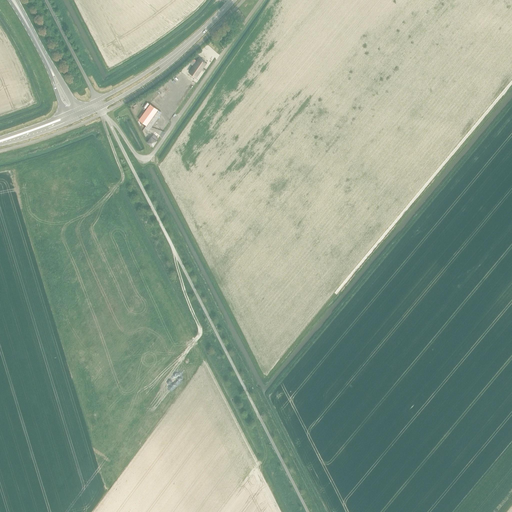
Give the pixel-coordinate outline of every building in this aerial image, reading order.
[(196,62),(187,75),(194,80),(203,67),(196,62)] [(166,84),(157,91),(159,95),(169,87),(166,84)] [(175,106),(180,109),(186,102),(181,99),(175,106)] [(146,125),(157,111),(150,105),(139,120),(146,125)] [(155,120),(149,129),(156,134),(162,125),(155,120)] [(160,139),(165,133),(161,130),(156,136),(160,139)] [(153,135),(147,144),(153,148),(157,142),(156,141),(158,138),(153,135)]
